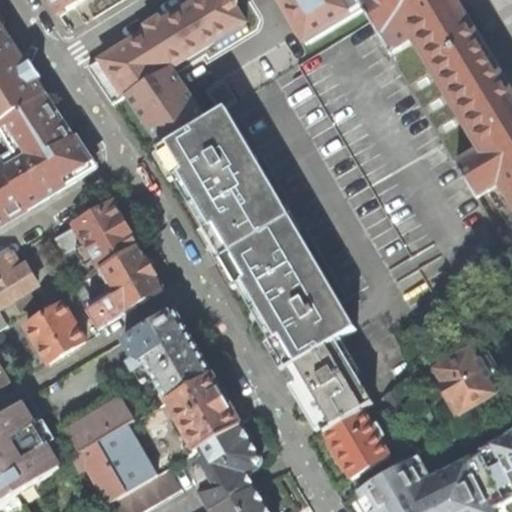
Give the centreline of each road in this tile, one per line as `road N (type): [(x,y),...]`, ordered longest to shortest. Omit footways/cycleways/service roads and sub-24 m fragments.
road 1 (residential): [(126,168),(330,511)]
road 2 (residential): [(0,245),(126,168)]
road 3 (residential): [(57,61),(126,168)]
